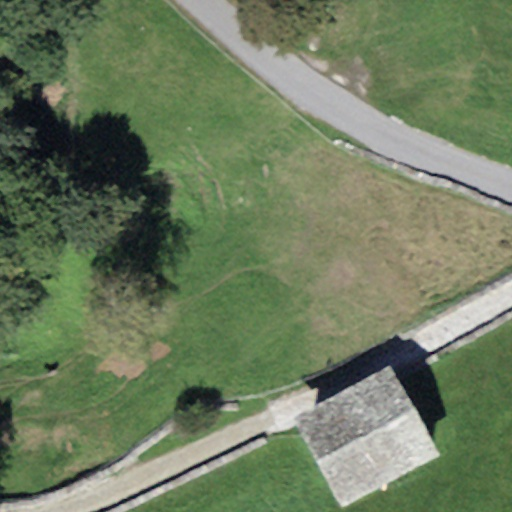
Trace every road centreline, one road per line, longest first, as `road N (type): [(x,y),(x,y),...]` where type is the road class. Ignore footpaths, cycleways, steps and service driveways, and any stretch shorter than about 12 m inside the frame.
road 1 (residential): [(511,295),(173,467),(51,511)]
road 2 (unclassified): [(195,0),(301,97),(366,136),(511,192)]
